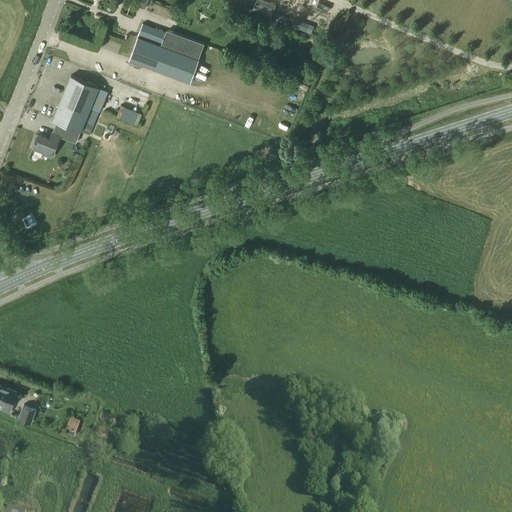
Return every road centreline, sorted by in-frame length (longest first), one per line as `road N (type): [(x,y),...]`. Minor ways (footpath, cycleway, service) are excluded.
road 1 (primary): [(19,281),(511,112)]
road 2 (track): [(511,68),(335,0)]
road 3 (unclassified): [(0,144),(55,0)]
